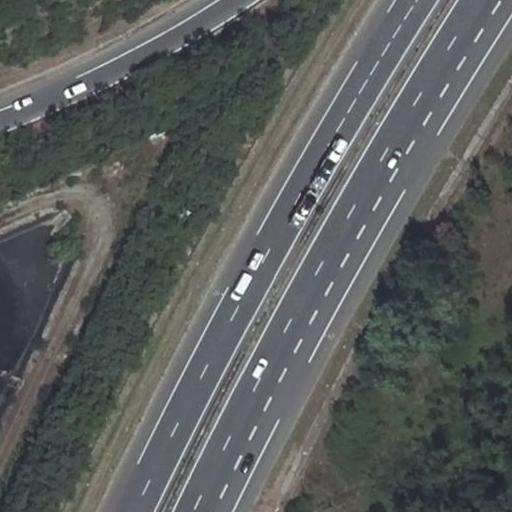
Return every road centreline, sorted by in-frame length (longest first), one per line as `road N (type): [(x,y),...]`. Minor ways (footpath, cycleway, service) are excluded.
road 1 (motorway): [(191,511),(322,257),(477,0)]
road 2 (motorway): [(417,0),(277,237),(135,511)]
road 3 (trunk): [(239,0),(71,92),(0,119)]
